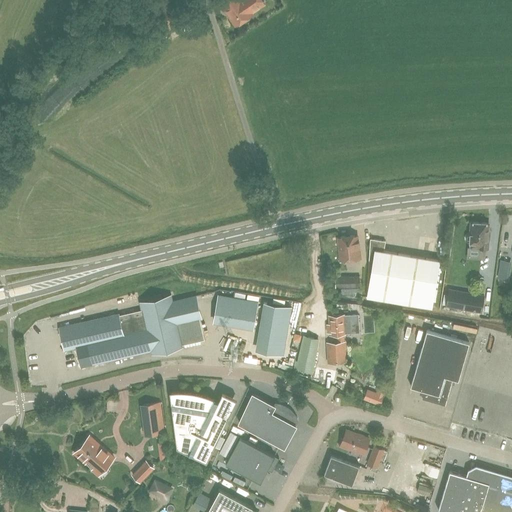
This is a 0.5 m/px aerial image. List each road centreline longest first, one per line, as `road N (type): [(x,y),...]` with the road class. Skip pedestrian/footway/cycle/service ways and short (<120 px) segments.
road 1 (secondary): [(0,296),(377,205),(511,193)]
road 2 (unclassified): [(0,403),(211,369),(295,387),(335,417)]
road 3 (unknown): [(273,217),(210,0)]
road 4 (unknown): [(128,0),(48,70),(0,139)]
road 5 (unclassified): [(335,417),(356,413),(511,460)]
